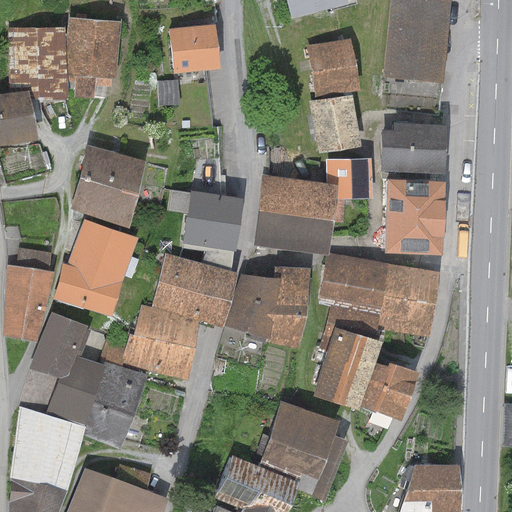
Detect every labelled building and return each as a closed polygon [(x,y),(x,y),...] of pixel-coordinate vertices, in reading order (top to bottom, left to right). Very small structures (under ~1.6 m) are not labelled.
[(346,0),(285,0),(291,19),(347,3),(346,0)] [(448,0),(389,0),(384,78),(442,82),(448,0)] [(121,22),(68,17),(65,28),(66,82),(75,82),(74,97),(94,99),(95,86),(111,88),(112,79),(116,79),(121,22)] [(215,25),(169,30),(174,74),(220,69),(215,25)] [(65,28),(9,29),(9,94),(29,91),(31,102),(67,100),(66,82),(65,28)] [(350,39),(307,47),(316,97),(359,90),(350,39)] [(9,94),(0,95),(0,146),(37,141),(31,102),(29,91),(9,94)] [(352,95),(310,102),(319,154),(361,146),(352,95)] [(446,125),(393,124),(393,131),(382,131),(381,170),(444,171),(446,125)] [(146,162),(88,145),(69,211),(127,227),(146,162)] [(371,160),(326,160),(326,185),(336,186),(334,198),(371,198),(371,160)] [(326,185),(263,177),(254,246),(327,255),(334,198),(336,186),(326,185)] [(445,182),(387,180),(385,254),(442,256),(445,182)] [(242,199),(191,191),(183,243),(235,251),(242,199)] [(138,237),(83,220),(68,266),(63,264),(52,299),(112,318),(138,237)] [(235,273),(166,255),(151,309),(201,322),(221,327),(235,273)] [(438,276),(327,258),(320,298),(382,308),(378,329),(427,337),(438,276)] [(55,272),(7,265),(3,336),(36,342),(55,272)] [(276,279),(271,339),(299,349),(306,317),(309,268),(278,267),(276,279)] [(271,339),(276,279),(242,275),(225,327),(271,339)] [(151,309),(138,306),(123,365),(185,382),(201,322),(151,309)] [(88,326),(51,313),(31,369),(59,379),(47,412),(83,425),(104,366),(77,356),(88,326)] [(383,344),(334,328),(324,362),(373,377),(377,364),(383,344)] [(106,362),(104,366),(83,425),(86,426),(83,436),(121,449),(147,376),(106,362)] [(373,377),(324,362),(313,395),(362,411),(363,409),(373,377)] [(388,367),(377,364),(373,377),(363,409),(401,421),(417,372),(389,363),(388,367)] [(339,424),(281,403),(259,461),(301,476),(296,490),(326,500),(347,441),(334,436),(339,424)] [(511,404),(502,404),(500,447),(511,447),(511,404)] [(84,427),(19,407),(9,478),(67,491),(84,427)] [(244,508),(252,511),(283,511),(295,483),(231,457),(214,496),(244,508)] [(459,511),(458,467),(415,465),(400,511),(459,511)] [(163,511),(168,499),(83,468),(66,511),(163,511)] [(58,511),(67,491),(9,478),(7,511),(58,511)]
